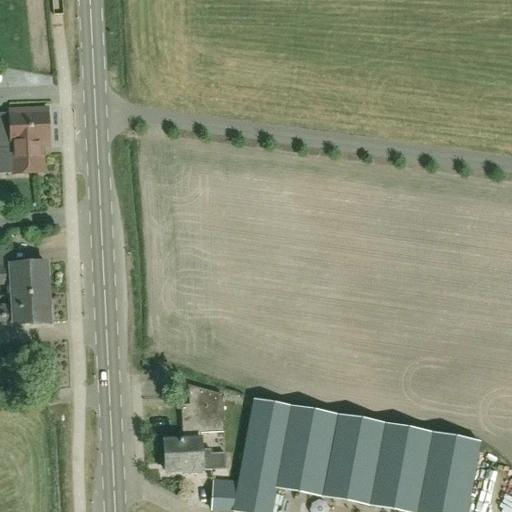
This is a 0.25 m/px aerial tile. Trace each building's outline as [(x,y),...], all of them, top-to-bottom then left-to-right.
[(42,149),(49,148),(47,110),(9,112),(9,117),(0,117),(0,138),(12,138),(12,139),(25,138),(25,148),(41,147),(41,149),(42,149)] [(0,150),(12,150),(13,176),(43,175),(42,149),(41,149),(41,147),(25,148),(25,138),(12,139),(12,138),(0,138),(0,150)] [(0,286),(10,286),(11,298),(48,296),(46,265),(10,267),(10,268),(0,268),(0,286)] [(48,296),(11,298),(11,306),(1,306),(1,308),(0,307),(0,327),(11,326),(11,327),(49,325),(48,296)] [(166,473),(183,472),(183,475),(202,474),(202,471),(225,470),(224,455),(211,456),(211,451),(201,451),(200,435),(223,434),(221,397),(187,388),(188,405),(180,405),(182,442),(164,443),(166,473)] [(271,511),(276,489),(275,489),(290,410),(253,404),(239,485),(212,483),(211,511),(225,511),(271,511)] [(393,511),(466,511),(479,445),(290,410),(275,489),(276,489),(321,498),(393,511)]
